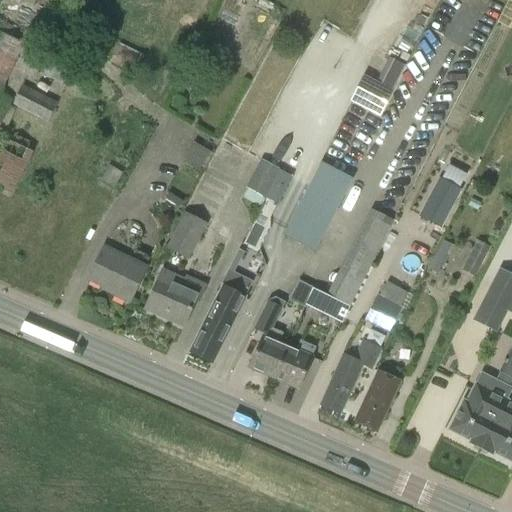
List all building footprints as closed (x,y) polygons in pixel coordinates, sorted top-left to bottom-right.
[(11,20),(0,16),(0,94),(24,43),(23,43),(29,30),(11,20)] [(70,67),(41,53),(33,70),(63,83),(70,67)] [(388,57),(383,68),(376,82),(363,76),(350,102),(380,117),(405,65),(388,57)] [(57,104),(22,86),(12,105),(47,123),(57,104)] [(185,100),(177,96),(170,108),(179,112),(185,100)] [(0,143),(0,192),(11,197),(30,152),(2,139),(0,143)] [(210,153),(193,143),(183,160),(200,170),(210,153)] [(265,199),(280,171),(260,160),(245,188),(265,199)] [(352,182),(322,166),(285,236),(315,252),(352,182)] [(291,178),(280,171),(265,199),(276,205),(291,178)] [(440,229),(461,191),(439,179),(418,217),(440,229)] [(393,222),(372,211),(317,319),(339,330),(393,222)] [(207,224),(186,214),(168,249),(189,260),(207,224)] [(490,248),(476,241),(461,271),(474,278),(490,248)] [(147,270),(105,249),(90,278),(114,290),(112,293),(131,303),(147,270)] [(511,310),(511,277),(499,271),(474,319),(495,330),(506,310),(511,312),(511,310)] [(186,282),(164,272),(146,310),(185,327),(197,300),(199,302),(206,286),(188,278),(186,282)] [(245,298),(225,288),(192,353),(213,363),(245,298)] [(400,310),(382,301),(370,323),(387,333),(400,310)] [(275,377),(288,348),(279,344),(283,334),(269,328),(265,338),(263,337),(250,367),(275,377)] [(288,348),(275,377),(299,388),(312,358),(311,358),(315,347),(300,341),(296,351),(288,348)] [(381,350),(364,342),(356,361),(345,355),(321,405),(341,414),(364,365),(372,369),(381,350)] [(401,382),(380,372),(356,422),(378,432),(401,382)] [(475,385),(466,403),(463,401),(448,430),(470,441),(469,444),(480,449),(505,400),(511,386),(511,378),(504,374),(503,375),(499,384),(481,374),(475,385)] [(511,403),(505,400),(480,449),(492,455),(493,453),(511,462),(511,403)]
